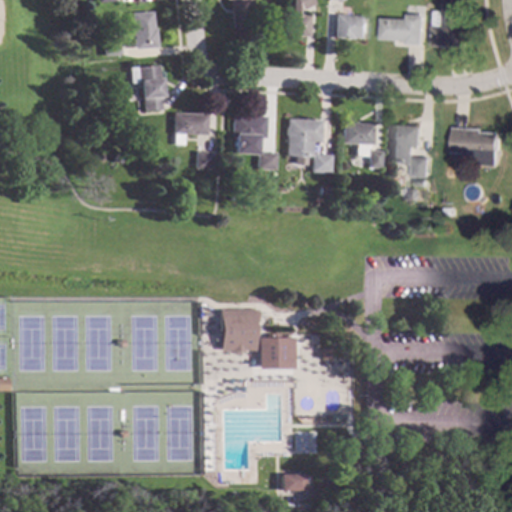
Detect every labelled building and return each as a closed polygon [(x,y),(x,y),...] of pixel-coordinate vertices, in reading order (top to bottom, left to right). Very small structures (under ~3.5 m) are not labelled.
[(249,0),(250,12),(248,13),(249,29),(229,30),(226,0),(249,0)] [(310,0),(312,4),(300,10),(300,15),(307,15),(306,37),(275,35),(276,14),(290,15),(290,0),(310,0)] [(463,0),(463,25),(465,25),(464,46),(430,44),(431,26),(435,26),(436,12),(442,12),(442,0),(463,0)] [(422,8),(421,15),(423,15),(421,44),(404,43),(405,40),(379,39),(380,18),(406,20),(406,14),(407,14),(408,7),(422,8)] [(150,28),(152,28),(154,47),(131,49),(128,13),(149,11),(150,28)] [(365,16),(363,39),(350,38),(350,40),(332,39),(333,15),(365,16)] [(118,55),(100,57),(98,38),(116,36),(118,55)] [(155,78),(157,78),(159,97),(157,98),(158,110),(139,111),(138,99),(136,99),(135,83),(126,84),(125,67),(154,66),(155,78)] [(203,115),(202,135),(179,134),(179,146),(169,145),(169,134),(168,134),(169,114),(203,115)] [(262,116),(261,138),(227,137),(228,115),(262,116)] [(317,121),(316,142),(308,142),(308,154),(326,155),(326,173),(306,172),(307,157),(282,156),(284,119),(317,121)] [(369,124),(368,145),(366,145),(366,150),(352,149),(352,144),(338,144),(339,123),(369,124)] [(422,125),(421,147),(415,147),(414,157),(430,157),(429,178),(411,177),(412,164),(389,163),(390,124),(422,125)] [(481,129),(481,131),(499,132),(498,165),(464,164),(465,153),(452,152),(453,127),(481,129)] [(377,151),(376,169),(362,168),(363,151),(377,151)] [(208,152),(207,170),(191,169),(191,152),(208,152)] [(271,154),(271,170),(252,169),(253,153),(271,154)] [(428,179),(428,187),(416,186),(416,179),(428,179)] [(256,322),(253,322),(252,351),(242,351),(242,354),(228,353),(228,351),(216,351),(217,310),(256,311),(256,322)] [(277,338),(291,338),(291,369),(254,369),(254,338),(264,338),(264,335),(277,335),(277,338)] [(329,360),(317,359),(318,348),(329,349),(329,360)] [(301,491),(277,491),(277,474),(301,474),(301,491)]
